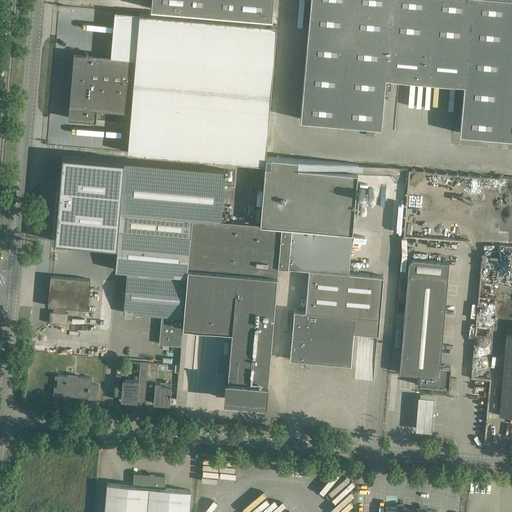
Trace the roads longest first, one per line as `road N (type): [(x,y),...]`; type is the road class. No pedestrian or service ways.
road 1 (unclassified): [(511,465),(1,419)]
road 2 (unclassified): [(1,419),(43,0)]
road 3 (unknown): [(450,415),(449,258),(441,242),(414,234),(392,243),(389,412)]
road 4 (unknown): [(41,18),(155,32),(188,61),(189,96),(181,120),(147,134),(30,127)]
road 5 (unknown): [(274,398),(268,355),(280,288),(374,289)]
road 6 (unknown): [(482,492),(495,339),(511,306)]
road 7 (unknown): [(374,289),(362,409)]
